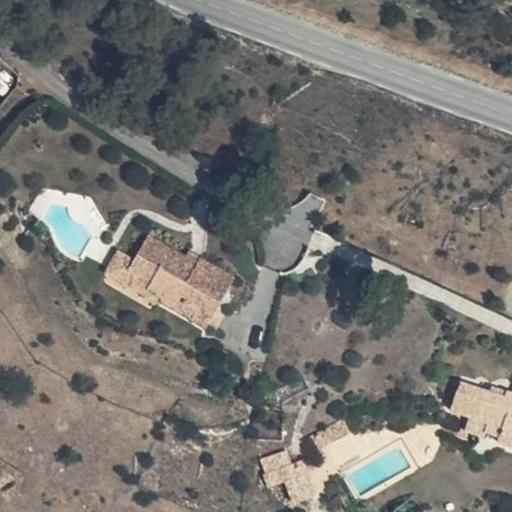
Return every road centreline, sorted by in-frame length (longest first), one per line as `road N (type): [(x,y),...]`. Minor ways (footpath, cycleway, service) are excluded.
road 1 (residential): [(0,31),(57,80),(272,211),(511,323)]
road 2 (secondary): [(511,109),(206,0)]
road 3 (unknown): [(213,175),(223,221),(257,258),(267,317)]
